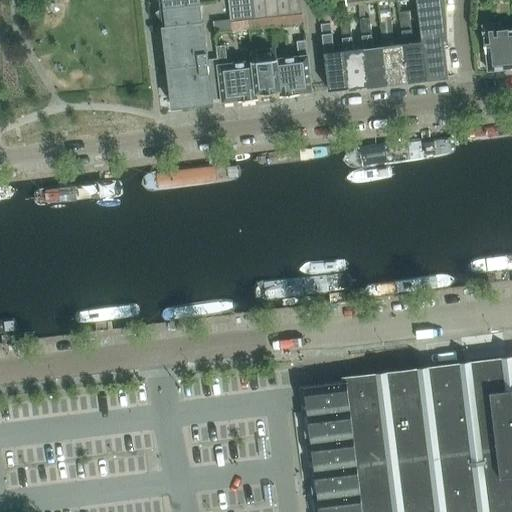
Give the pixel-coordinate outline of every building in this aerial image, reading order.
[(161,8),(201,3),(200,0),(159,0),(160,1),(161,8)] [(243,21),(240,0),(228,0),(230,19),(231,22),(243,21)] [(248,20),(255,20),(252,0),(240,0),(243,21),(248,20)] [(267,18),(264,0),(252,0),(255,20),(267,18)] [(276,0),(264,0),(267,18),(272,18),(279,17),(276,0)] [(276,0),(279,17),(291,16),(289,0),(276,0)] [(289,0),(291,16),(303,14),(301,0),(289,0)] [(389,0),(381,0),(378,0),(384,45),(389,82),(393,82),(393,83),(409,81),(409,80),(403,43),(395,44),(389,0)] [(417,0),(423,41),(423,40),(428,77),(432,77),(432,78),(448,76),(444,39),(447,39),(445,0),(417,0)] [(161,8),(156,11),(157,12),(162,20),(163,26),(203,22),(201,3),(161,8)] [(423,40),(423,41),(413,42),(410,11),(399,12),(403,43),(409,80),(413,79),(413,80),(429,78),(428,77),(423,40)] [(303,14),(291,16),(279,17),(272,18),(273,26),(304,23),(303,14)] [(248,20),(249,29),(273,26),(272,18),(267,18),(255,20),(248,20)] [(362,36),(364,48),(369,86),(369,85),(373,84),(373,85),(389,83),(389,82),(384,45),(374,46),(370,18),(360,19),(362,36)] [(232,31),(231,22),(230,19),(213,21),(214,33),(232,31)] [(248,20),(243,21),(231,22),(232,31),(249,29),(248,20)] [(341,22),(344,50),(349,88),(350,88),(349,87),(353,87),(353,88),(369,86),(364,48),(354,49),(352,36),(350,20),(348,21),(341,22)] [(214,103),(214,102),(213,95),(221,94),(217,58),(208,59),(205,34),(203,22),(163,26),(173,108),(214,103)] [(331,23),(321,24),(329,91),(329,90),(334,89),(334,90),(349,88),(344,50),(334,51),(331,23)] [(511,27),(509,28),(509,27),(499,28),(498,23),(493,24),(483,25),(484,37),(485,52),(486,52),(488,70),(511,67),(511,68),(511,67),(511,27)] [(308,55),(306,43),(306,40),(296,41),(298,56),(277,58),(281,91),(281,96),(299,94),(299,93),(312,91),(308,55)] [(226,45),(216,46),(217,58),(221,94),(222,102),(240,100),(240,101),(258,99),(257,94),(253,60),(252,60),(227,63),(226,45)] [(257,94),(281,91),(277,58),(276,47),(251,50),(252,60),(253,60),(257,94)] [(511,124),(465,130),(467,150),(511,144),(511,124)] [(441,133),(382,140),(384,160),(444,153),(441,133)] [(299,151),(239,158),(242,178),(301,170),(299,151)] [(216,161),(156,168),(158,188),(218,181),(216,161)] [(80,178),(21,185),(23,205),(82,197),(80,178)] [(511,256),(480,260),(482,280),(511,276),(511,256)] [(456,263),(396,270),(399,290),(458,283),(456,263)] [(315,280),(255,287),(258,307),(317,300),(315,280)] [(231,291),(172,298),(174,318),(234,310),(231,291)] [(86,309),(26,316),(29,336),(88,329),(86,309)] [(326,384),(304,386),(308,411),(308,412),(308,416),(315,475),(316,479),(317,490),(319,511),(511,511),(511,361),(424,372),(389,376),(379,377),(352,381),(347,381),(343,382),(326,384)]
